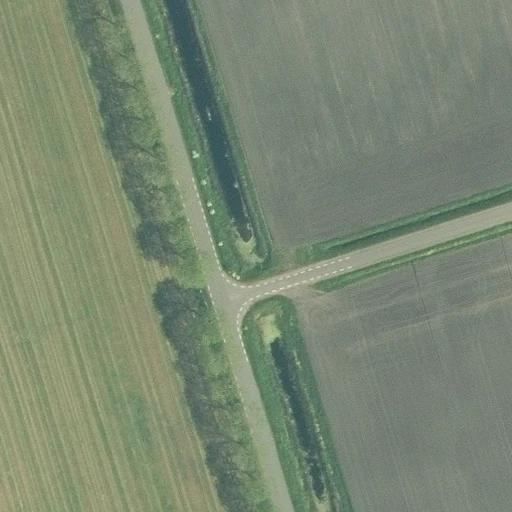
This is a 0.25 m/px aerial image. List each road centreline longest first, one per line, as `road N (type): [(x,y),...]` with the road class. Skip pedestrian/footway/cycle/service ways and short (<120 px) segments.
road 1 (unclassified): [(221,303),(128,0)]
road 2 (unclassified): [(511,210),(221,303)]
road 3 (unclassified): [(283,511),(221,303)]
